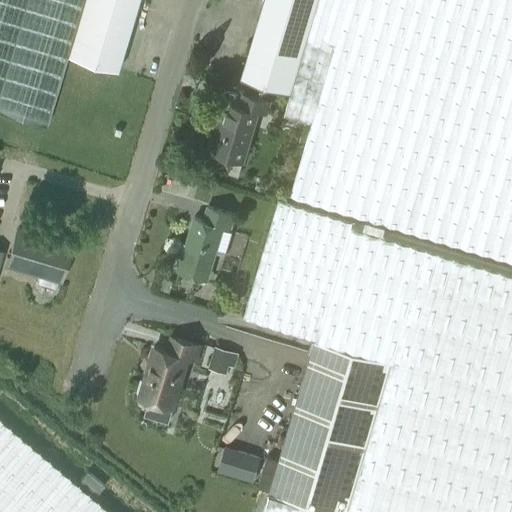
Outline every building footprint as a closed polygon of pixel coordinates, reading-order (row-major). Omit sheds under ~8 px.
[(0,0),(0,108),(49,123),(70,50),(85,0),(0,0)] [(139,0),(85,0),(70,50),(120,65),(139,0)] [(263,0),(241,75),(291,90),(317,0),(263,0)] [(291,192),(511,257),(511,0),(317,0),(291,90),(285,111),(312,119),(291,192)] [(265,113),(269,101),(244,93),(240,105),(227,100),(218,128),(213,126),(207,148),(243,159),(258,110),(265,113)] [(317,334),(317,335),(395,359),(350,510),(272,487),(263,511),(511,511),(511,265),(352,218),(278,196),(244,312),(317,334)] [(207,276),(215,252),(225,255),(232,231),(229,230),(234,211),(206,203),(202,216),(195,214),(184,250),(182,249),(176,266),(207,276)] [(61,275),(72,240),(20,224),(9,259),(61,275)] [(196,359),(200,343),(174,335),(169,348),(155,343),(139,395),(174,405),(189,357),(196,359)] [(395,359),(317,335),(272,487),(350,510),(395,359)] [(0,511),(112,511),(0,417),(0,511)] [(94,493),(102,484),(86,470),(78,479),(94,493)]
